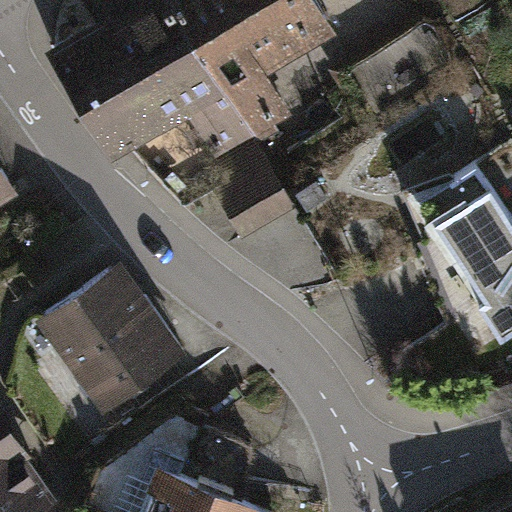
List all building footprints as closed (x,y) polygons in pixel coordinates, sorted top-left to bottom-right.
[(257,137),(251,128),(176,0),(159,0),(60,59),(110,144),(186,98),(222,158),(257,137)] [(176,0),(251,128),(288,106),(259,58),(330,16),(320,0),(176,0)] [(511,212),(478,161),(423,196),(488,296),(480,301),(502,335),(511,328),(511,212)] [(0,162),(0,183),(9,178),(0,162)] [(176,350),(118,265),(45,314),(103,400),(176,350)] [(0,511),(24,511),(51,494),(16,442),(0,452),(0,511)] [(271,511),(166,469),(148,511),(271,511)]
